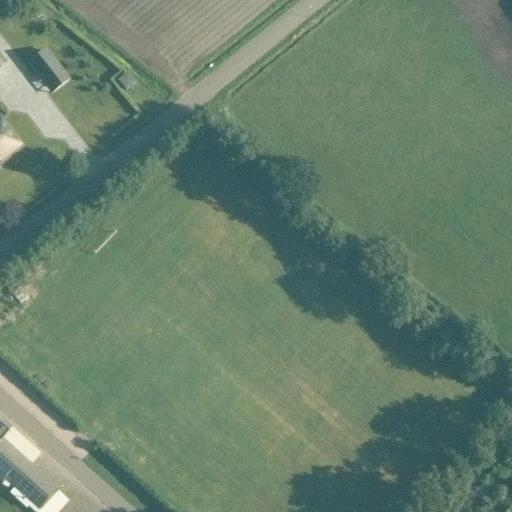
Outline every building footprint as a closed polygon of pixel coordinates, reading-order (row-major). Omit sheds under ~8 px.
[(20,46),(33,37),(19,18),(6,27),(20,46)] [(118,82),(126,91),(134,84),(127,75),(118,82)] [(0,162),(22,146),(1,119),(0,119),(0,162)] [(511,384),(502,375),(494,383),(511,400),(511,398),(511,384)] [(56,511),(64,503),(55,495),(58,491),(1,441),(9,432),(0,424),(0,482),(2,484),(4,481),(39,511),(56,511)]
